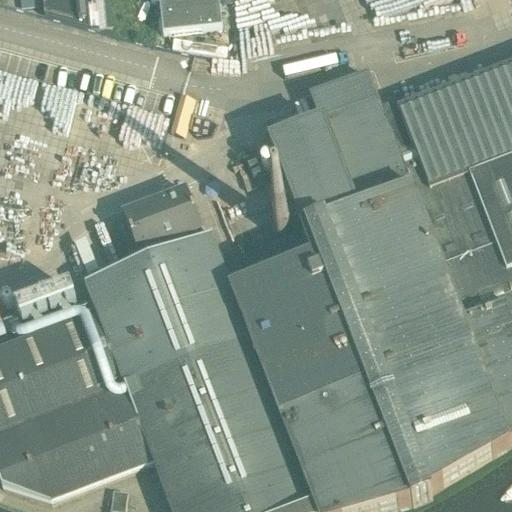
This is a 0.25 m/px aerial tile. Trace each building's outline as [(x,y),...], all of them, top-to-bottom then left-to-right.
[(80,0),(52,0),(53,4),(43,5),(45,19),(91,32),(90,25),(88,6),(87,0),(86,0),(81,1),(80,0)] [(221,0),(161,0),(165,39),(225,33),(221,0)] [(97,319),(0,356),(0,484),(3,493),(51,508),(154,469),(169,511),(404,511),(413,510),(413,511),(433,502),(432,498),(511,450),(511,449),(511,448),(511,324),(508,314),(511,312),(511,71),(483,83),(450,96),(442,99),(414,110),(409,112),(398,116),(396,110),(381,115),(368,82),(313,103),(323,129),(272,149),(306,239),(223,271),(212,243),(86,292),(97,319)] [(183,100),(173,136),(187,140),(197,103),(183,100)] [(141,260),(203,236),(187,195),(125,219),(141,260)] [(126,511),(128,498),(114,496),(111,511),(126,511)]
